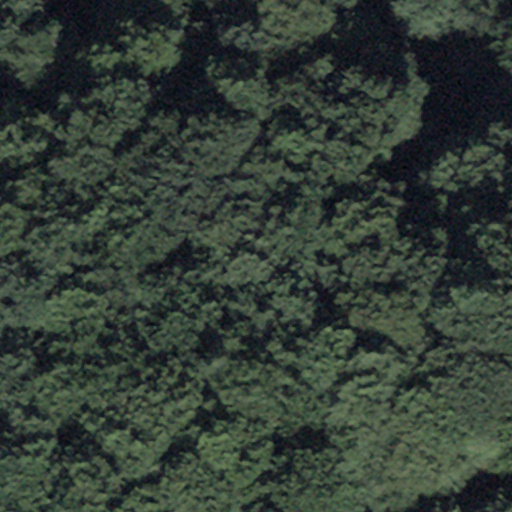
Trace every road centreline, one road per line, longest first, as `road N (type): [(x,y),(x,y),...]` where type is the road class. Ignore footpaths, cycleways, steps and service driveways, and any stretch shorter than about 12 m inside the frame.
road 1 (track): [(0,379),(72,290),(192,56),(247,0)]
road 2 (track): [(317,511),(367,483),(511,486)]
